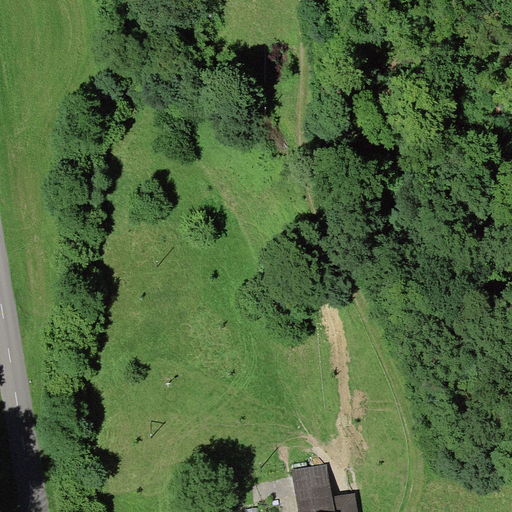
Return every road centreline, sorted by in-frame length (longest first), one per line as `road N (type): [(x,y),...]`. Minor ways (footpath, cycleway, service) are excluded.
road 1 (track): [(322,0),(337,223),(392,305),(425,434),(416,511)]
road 2 (tertiary): [(35,511),(0,293)]
